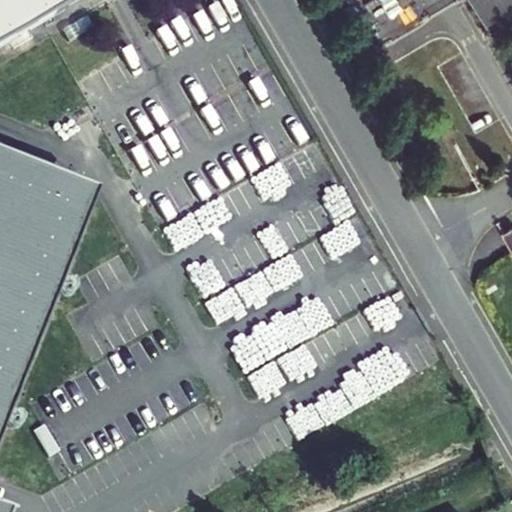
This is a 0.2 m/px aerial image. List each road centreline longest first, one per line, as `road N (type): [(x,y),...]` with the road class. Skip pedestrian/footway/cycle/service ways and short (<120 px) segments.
road 1 (residential): [(274,0),(465,331)]
road 2 (unknown): [(159,277),(332,177)]
road 3 (unknown): [(202,354),(375,255)]
road 4 (unknown): [(202,354),(58,433)]
